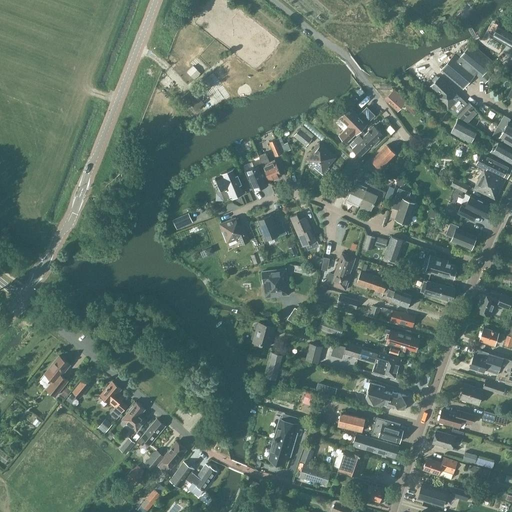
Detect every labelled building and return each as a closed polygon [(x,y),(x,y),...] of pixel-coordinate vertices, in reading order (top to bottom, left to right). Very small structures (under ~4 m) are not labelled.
[(511,31),(499,24),(492,36),(511,47),(511,31)] [(480,77),(487,70),(493,62),(472,44),(460,58),(455,54),(441,70),(463,88),(476,73),(480,77)] [(193,67),(187,72),(194,79),(199,74),(193,67)] [(487,70),(480,77),(486,82),(492,75),(487,70)] [(431,86),(438,93),(434,97),(448,111),(449,109),(456,116),(460,112),(462,114),(459,116),(462,119),(472,109),(460,97),(439,77),(431,86)] [(191,90),(183,96),(196,110),(203,103),(191,90)] [(403,106),(407,101),(394,90),(384,100),(398,112),(403,106)] [(407,101),(403,106),(408,111),(412,106),(407,101)] [(375,116),(367,107),(358,115),(351,107),(336,122),(344,131),(340,135),(347,143),(358,132),(361,129),(362,129),(368,124),(367,123),(375,116)] [(504,116),(498,126),(511,134),(511,123),(510,122),(511,120),(504,116)] [(471,143),(478,131),(458,120),(451,133),(470,143),(471,143)] [(511,134),(498,126),(493,135),(500,139),(511,146),(511,134)] [(373,147),(383,136),(374,127),(365,135),(362,138),(359,136),(350,145),(354,148),(353,149),(360,157),(370,147),(373,147)] [(306,146),(311,140),(299,130),(294,137),(306,146)] [(281,137),(276,139),(281,154),(287,151),(281,137)] [(275,156),(281,154),(276,139),(269,142),(275,156)] [(511,150),(498,142),(497,144),(494,142),(492,146),(493,147),(490,151),(511,164),(511,150)] [(322,177),(329,169),(326,166),(333,158),(324,150),(325,149),(319,144),(310,154),(312,155),(308,160),(316,167),(313,170),(322,177)] [(380,170),(396,155),(387,145),(371,161),(380,170)] [(252,162),(243,166),(245,172),(253,191),(268,185),(263,173),(265,172),(260,159),(257,152),(252,154),(255,161),(252,162)] [(507,178),(511,167),(482,153),(477,164),(486,169),(487,168),(507,178)] [(266,154),(259,157),(260,159),(265,172),(269,181),(270,181),(281,176),(275,161),(270,163),(266,154)] [(235,169),(216,177),(222,191),(226,200),(245,192),(235,169)] [(495,200),(505,180),(483,170),(473,190),(495,200)] [(360,204),(369,183),(370,181),(371,181),(373,176),(366,173),(362,183),(357,180),(349,199),(360,204)] [(465,192),(468,187),(454,179),(451,185),(465,192)] [(414,182),(411,186),(416,191),(419,187),(414,182)] [(369,183),(360,204),(365,206),(364,208),(365,209),(368,210),(369,210),(370,208),(371,209),(373,204),(374,205),(374,204),(378,205),(379,205),(384,192),(375,188),(376,186),(369,183)] [(395,219),(409,224),(414,210),(416,211),(418,205),(416,204),(416,203),(407,200),(410,192),(399,189),(392,207),(398,210),(395,219)] [(492,206),(471,195),(466,206),(462,204),(457,214),(471,221),(473,222),(476,214),(486,218),(492,206)] [(186,214),(173,220),(176,228),(190,222),(186,214)] [(270,215),(259,220),(262,227),(260,227),(262,233),(264,232),(266,240),(278,236),(279,237),(287,235),(279,216),(275,217),(276,219),(272,220),(270,215)] [(298,221),(296,215),(290,218),(303,247),(316,241),(306,218),(298,221)] [(238,230),(234,219),(220,225),(228,244),(239,239),(241,245),(249,242),(244,228),(238,230)] [(451,241),(458,244),(457,246),(463,248),(464,246),(471,249),(476,237),(457,229),(458,226),(451,223),(446,234),(452,237),(451,241)] [(376,237),(368,234),(364,249),(372,251),(376,237)] [(397,262),(404,241),(391,236),(384,257),(397,262)] [(377,237),(375,245),(385,248),(387,240),(377,237)] [(213,253),(211,247),(205,250),(208,255),(213,253)] [(329,273),(326,282),(331,284),(346,289),(351,275),(350,274),(356,258),(351,257),(342,253),(339,260),(334,275),(329,273)] [(258,254),(251,256),(254,264),(261,262),(258,254)] [(314,255),(312,261),(320,265),(323,259),(314,255)] [(454,279),(454,277),(456,277),(457,274),(455,272),(457,266),(447,263),(448,262),(447,262),(448,260),(431,256),(429,263),(432,264),(429,272),(437,274),(437,275),(454,279)] [(264,299),(289,295),(286,268),(261,271),(264,299)] [(370,288),(374,275),(361,271),(357,284),(370,288)] [(374,275),(370,288),(384,293),(385,288),(388,280),(374,275)] [(452,301),(456,289),(424,280),(422,287),(426,288),(425,293),(452,301)] [(395,291),(389,289),(385,288),(384,293),(385,295),(387,296),(393,298),(391,302),(407,308),(408,306),(410,307),(413,305),(414,301),(413,298),(411,297),(412,296),(396,290),(395,291)] [(499,300),(497,300),(483,294),(476,311),(491,316),(496,304),(498,305),(497,305),(510,310),(511,304),(511,297),(502,294),(499,300)] [(356,308),(359,301),(340,295),(338,302),(356,308)] [(373,306),(371,314),(377,316),(380,308),(373,306)] [(401,313),(393,311),(382,307),(381,311),(387,313),(387,311),(393,313),(390,320),(413,327),(415,316),(401,312),(401,313)] [(339,336),(344,323),(323,315),(318,328),(339,336)] [(274,326),(259,322),(258,325),(255,324),(254,328),(257,329),(254,342),(269,346),(274,326)] [(386,328),(385,333),(389,334),(387,342),(400,346),(404,348),(403,350),(408,351),(409,348),(416,350),(419,340),(411,338),(412,336),(386,328)] [(501,342),(504,334),(483,328),(480,339),(495,344),(496,341),(501,342)] [(277,342),(275,352),(280,354),(283,344),(277,342)] [(347,342),(343,353),(375,364),(381,366),(379,373),(395,378),(401,359),(363,346),(363,347),(347,342)] [(318,362),(322,347),(309,343),(306,359),(318,362)] [(278,380),(285,355),(280,354),(275,352),(271,351),(264,376),(278,380)] [(494,383),(505,385),(511,386),(511,360),(489,354),(487,358),(475,354),(470,368),(483,372),(484,368),(498,372),(494,383)] [(60,357),(59,356),(45,374),(52,379),(51,380),(51,383),(46,389),(56,396),(68,381),(62,376),(70,365),(65,361),(65,359),(63,357),(60,357)] [(79,399),(90,387),(82,380),(72,392),(79,399)] [(505,385),(494,383),(486,380),(483,388),(502,394),(505,385)] [(316,389),(335,395),(337,388),(318,382),(316,389)] [(389,405),(392,393),(384,391),(385,386),(370,382),(366,397),(369,402),(381,405),(384,404),(389,405)] [(103,393),(100,396),(110,404),(111,404),(115,408),(114,409),(111,413),(117,418),(120,414),(126,407),(121,402),(124,399),(119,394),(122,391),(112,383),(103,393)] [(478,404),(483,390),(465,384),(460,398),(478,404)] [(66,388),(61,395),(64,398),(70,391),(66,388)] [(306,389),(301,401),(312,405),(316,393),(306,389)] [(392,393),(389,405),(405,410),(409,396),(393,391),(392,393)] [(136,432),(146,420),(140,416),(145,409),(135,401),(128,410),(129,411),(122,420),(136,432)] [(212,409),(208,406),(203,411),(207,414),(212,409)] [(457,413),(442,409),(439,422),(459,428),(461,421),(472,424),(475,415),(458,411),(457,413)] [(184,410),(178,417),(187,424),(192,417),(184,410)] [(496,414),(484,410),(481,420),(493,424),(496,414)] [(293,444),(299,418),(281,413),(279,420),(277,419),(272,438),(275,439),(293,444)] [(365,419),(341,413),(338,425),(362,431),(365,419)] [(379,437),(400,442),(403,430),(398,429),(399,424),(377,418),(373,435),(379,437)] [(149,445),(160,433),(165,426),(157,419),(140,438),(138,441),(143,446),(146,443),(149,445)] [(107,421),(100,429),(104,433),(112,425),(107,421)] [(312,424),(308,438),(315,440),(320,426),(312,424)] [(461,442),(464,432),(453,429),(451,435),(436,431),(433,443),(452,449),(455,440),(461,442)] [(395,458),(399,446),(356,433),(353,446),(395,458)] [(126,454),(135,443),(129,438),(119,449),(126,454)] [(275,439),(270,458),(284,463),(287,455),(289,456),(293,444),(275,439)] [(166,475),(172,467),(175,464),(186,449),(177,442),(165,456),(164,458),(157,467),(166,475)] [(309,465),(315,450),(306,447),(301,461),(309,465)] [(358,477),(365,456),(345,450),(339,470),(358,477)] [(164,458),(157,452),(145,466),(153,471),(157,467),(164,458)] [(475,464),(477,456),(465,452),(463,460),(475,464)] [(453,474),(457,462),(444,457),(442,463),(427,458),(423,469),(439,475),(451,479),(453,474)] [(198,476),(193,472),(195,470),(184,462),(171,481),(167,486),(176,492),(180,487),(181,488),(187,480),(191,484),(189,487),(200,495),(203,491),(217,472),(210,466),(209,466),(206,464),(198,476)] [(327,486),(329,479),(331,472),(304,464),(300,477),(327,486)] [(484,469),(472,465),(469,474),(482,477),(484,469)] [(130,490),(141,477),(132,469),(121,483),(130,490)] [(259,491),(261,484),(252,481),(249,487),(259,491)] [(380,502),(384,489),(360,481),(358,489),(367,492),(365,497),(380,502)] [(422,483),(418,498),(443,506),(447,490),(422,483)] [(463,499),(464,495),(466,490),(451,485),(447,493),(463,499)] [(147,511),(160,496),(161,495),(154,489),(140,505),(147,511)] [(336,503),(332,511),(334,511),(357,511),(353,510),(353,509),(336,503)]
